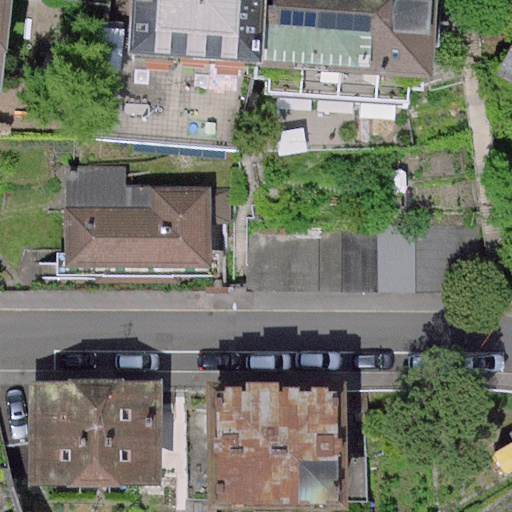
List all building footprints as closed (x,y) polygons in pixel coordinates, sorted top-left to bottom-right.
[(260,0),(136,0),(133,67),(256,76),(260,0)] [(260,0),(256,76),(254,97),(415,102),(415,0),(260,0)] [(170,214),(86,211),(83,253),(96,274),(242,282),(243,194),(171,193),(170,214)] [(479,225),(249,225),(248,287),(481,289),(479,225)] [(163,385),(33,387),(34,494),(164,493),(163,385)] [(337,390),(220,389),(219,508),(336,509),(337,390)]
